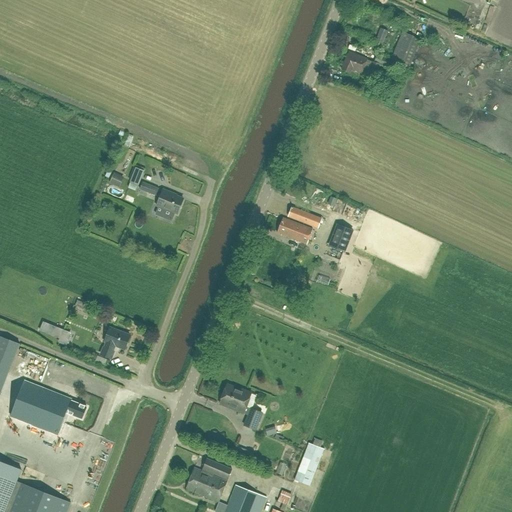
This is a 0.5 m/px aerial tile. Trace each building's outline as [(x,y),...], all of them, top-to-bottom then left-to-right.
[(416,32),(421,35),(426,27),(421,24),(416,32)] [(387,31),(380,28),(370,53),(376,55),(377,51),(379,51),(387,31)] [(420,39),(402,32),(390,61),(396,63),(394,66),(406,71),(420,39)] [(367,59),(348,52),(341,70),(350,73),(352,70),(361,74),(362,72),(387,83),(389,77),(394,78),(397,70),(393,68),(395,63),(388,61),(389,59),(376,54),(373,62),(372,62),(366,60),(367,59)] [(142,183),(144,167),(135,166),(133,182),(142,183)] [(159,188),(147,184),(146,185),(142,184),(140,190),(156,196),(159,188)] [(171,193),(163,190),(157,206),(177,214),(183,199),(171,194),(171,193)] [(321,218),(291,205),(286,216),(316,229),(321,218)] [(312,229),(282,218),(277,233),(307,244),(312,229)] [(352,229),(335,224),(328,246),(344,251),(352,229)] [(129,335),(110,328),(104,342),(106,343),(104,348),(103,348),(101,354),(111,358),(113,352),(112,351),(114,346),(124,349),(129,335)] [(0,392),(20,344),(0,336),(0,392)] [(71,400),(24,381),(10,416),(57,435),(66,413),(82,419),(86,407),(71,401),(71,400)] [(251,394),(227,384),(223,395),(221,396),(219,399),(220,402),(219,404),(248,415),(244,425),(255,430),(262,413),(250,409),(246,408),(251,394)] [(267,440),(279,437),(276,425),(263,428),(267,440)] [(245,450),(252,435),(244,432),(237,446),(245,450)] [(324,449),(308,443),(294,480),(310,486),(324,449)] [(232,469),(207,459),(202,471),(194,468),(186,489),(218,502),(227,481),(212,475),(213,474),(227,480),(232,469)] [(0,511),(5,511),(22,470),(0,461),(0,511)] [(66,511),(70,503),(18,482),(6,511),(66,511)] [(260,511),(266,498),(235,485),(224,511),(260,511)] [(292,495),(282,490),(277,501),(287,506),(292,495)]
